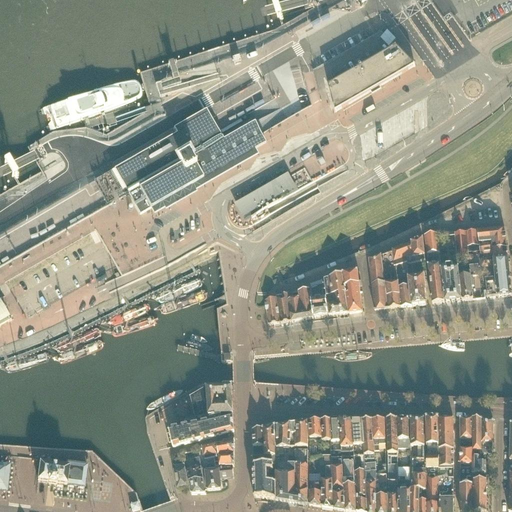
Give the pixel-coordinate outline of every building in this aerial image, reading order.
[(331,96),(329,87),(397,48),(382,33),(313,72),(320,102),(321,102),(325,100),(327,98),(331,96)] [(331,96),(335,114),(416,67),(397,48),(329,87),(331,96)] [(129,198),(140,216),(151,210),(171,198),(174,203),(180,200),(185,197),(182,191),(203,179),(192,160),(223,142),(218,132),(210,119),(208,115),(206,112),(174,130),(177,135),(114,171),(106,176),(108,179),(112,185),(120,199),(128,195),(129,198)] [(255,124),(223,142),(192,160),(203,179),(182,191),(185,197),(180,200),(174,203),(171,198),(151,210),(154,215),(164,209),(165,211),(181,202),(197,193),(196,191),(258,155),(257,153),(255,150),(266,144),(264,140),(261,136),(261,135),(259,131),(255,124)] [(274,202),(276,205),(281,202),(290,197),(287,191),(284,186),(277,184),(267,190),(266,194),(268,198),(272,204),(274,202)] [(265,208),(266,211),(276,205),(274,202),(272,204),(268,198),(266,194),(263,195),(261,196),(264,200),(263,200),(267,206),(265,208)] [(243,216),(243,217),(246,222),(251,219),(266,211),(265,208),(267,206),(263,200),(264,200),(261,196),(257,196),(243,204),(240,212),(243,216)] [(478,232),(479,244),(493,243),(493,249),(507,247),(505,229),(478,232)] [(480,247),(479,244),(478,232),(467,233),(468,244),(468,248),(480,247)] [(468,244),(467,233),(455,234),(457,258),(469,257),(468,248),(468,244)] [(427,256),(429,268),(441,267),(440,254),(438,236),(425,238),(427,256)] [(406,260),(407,265),(414,264),(426,262),(423,241),(412,245),(414,258),(406,260)] [(493,243),(479,244),(480,247),(481,256),(493,254),(494,261),(508,260),(507,247),(493,249),(493,243)] [(409,277),(407,265),(406,260),(414,258),(412,245),(392,251),(393,254),(395,268),(397,267),(398,279),(408,277),(409,277)] [(388,310),(402,309),(399,289),(398,279),(397,267),(395,268),(393,254),(382,257),(384,277),(395,276),(396,285),(385,286),(388,310)] [(388,310),(385,286),(384,277),(382,257),(369,261),(372,286),(375,312),(388,310)] [(486,280),(487,292),(484,293),(485,299),(489,299),(490,300),(496,299),(496,298),(498,298),(498,299),(511,297),(511,296),(508,260),(494,261),(496,279),(486,280)] [(414,264),(407,265),(409,277),(408,277),(410,288),(412,308),(427,306),(424,278),(413,280),(413,277),(416,276),(414,264)] [(445,304),(462,303),(459,276),(459,270),(451,271),(451,269),(447,269),(447,266),(441,267),(445,304)] [(459,276),(462,303),(473,301),(472,288),(474,288),(473,278),(480,277),(478,266),(470,267),(471,272),(464,273),(464,276),(459,276)] [(441,267),(429,268),(433,306),(445,304),(441,267)] [(344,276),(349,315),(362,314),(360,295),(363,295),(362,285),(359,285),(358,274),(344,276)] [(310,292),(314,319),(328,317),(349,315),(344,276),(325,283),(325,284),(310,289),(310,292)] [(412,308),(410,288),(399,289),(402,309),(412,308)] [(304,321),(314,319),(310,292),(300,293),(304,321)] [(292,323),(304,321),(300,293),(293,295),(288,296),(292,323)] [(288,296),(277,297),(281,325),(292,323),(288,296)] [(269,327),(281,325),(277,297),(276,297),(277,301),(265,303),(269,327)] [(187,427),(169,431),(174,449),(204,441),(234,433),(234,424),(233,401),(232,387),(220,388),(207,388),(207,389),(192,398),(197,418),(187,420),(186,421),(187,427)] [(342,450),(340,421),(330,422),(332,459),(342,458),(342,450)] [(340,421),(342,450),(352,449),(350,422),(340,421)] [(352,421),(354,458),(365,458),(362,421),(352,421)] [(365,462),(372,462),(375,462),(375,461),(374,453),(373,421),(362,421),(365,458),(365,462)] [(385,421),(373,421),(374,453),(379,453),(379,446),(386,446),(385,421)] [(398,451),(397,421),(387,421),(389,472),(389,481),(399,482),(398,472),(398,467),(398,451)] [(408,421),(397,421),(398,451),(410,451),(410,440),(408,440),(408,421)] [(425,421),(411,421),(411,440),(410,440),(410,451),(417,451),(417,457),(412,457),(412,461),(427,461),(427,457),(424,457),(425,421)] [(427,421),(427,457),(439,457),(439,452),(439,440),(439,421),(427,421)] [(439,440),(454,440),(454,421),(439,421),(439,440)] [(461,441),(474,441),(473,421),(461,421),(461,441)] [(473,421),(474,441),(474,454),(481,454),(481,453),(482,453),(481,422),(473,421)] [(310,440),(322,439),(322,422),(310,422),(310,440)] [(322,439),(322,448),(323,459),(332,459),(330,422),(322,422),(322,439)] [(481,453),(481,454),(481,457),(489,457),(493,457),(493,451),(494,424),(481,422),(482,453),(481,453)] [(295,451),(308,451),(308,448),(308,423),(291,425),(291,448),(295,448),(295,451)] [(277,428),(277,446),(276,446),(276,458),(279,458),(279,456),(284,456),(284,453),(288,453),(288,448),(291,448),(291,425),(277,428)] [(264,430),(265,458),(276,458),(276,446),(275,428),(264,430)] [(254,458),(265,458),(264,430),(253,432),(254,449),(254,458)] [(219,458),(234,456),(235,440),(224,443),(224,446),(218,447),(219,458)] [(454,440),(439,440),(439,452),(454,452),(454,451),(454,440)] [(218,455),(216,445),(202,448),(204,457),(218,455)] [(323,459),(322,448),(310,449),(310,459),(323,459)] [(295,504),(308,507),(308,472),(308,466),(308,451),(295,451),(295,466),(295,472),(295,504)] [(461,451),(460,466),(473,466),(473,460),(473,451),(461,451)] [(219,468),(233,468),(235,468),(234,456),(219,458),(220,462),(216,462),(216,468),(219,468)] [(420,496),(427,496),(427,469),(439,469),(439,460),(439,457),(427,457),(427,461),(412,461),(412,472),(411,488),(411,511),(419,511),(420,502),(420,496)] [(489,465),(489,457),(481,457),(481,460),(473,460),(473,466),(473,470),(473,476),(474,476),(486,476),(486,465),(489,465)] [(265,458),(254,458),(253,458),(254,466),(276,465),(276,458),(265,458)] [(332,459),(332,468),(333,469),(333,491),(342,490),(339,494),(333,494),(334,511),(342,511),(345,511),(342,458),(332,459)] [(354,458),(342,458),(345,511),(356,511),(355,473),(354,458)] [(454,459),(439,460),(439,469),(440,469),(454,469),(454,459)] [(206,495),(201,471),(199,460),(194,461),(195,469),(188,471),(188,472),(192,496),(206,495)] [(376,461),(375,461),(375,462),(372,462),(372,466),(365,466),(366,471),(367,511),(376,511),(376,486),(375,484),(376,484),(376,473),(376,461)] [(40,465),(38,483),(49,484),(48,486),(56,487),(56,485),(66,486),(66,485),(84,487),(87,467),(67,464),(66,469),(40,465)] [(0,465),(0,490),(7,491),(9,466),(0,465)] [(189,487),(186,472),(185,465),(175,467),(176,471),(175,471),(178,489),(189,487)] [(276,501),(276,474),(276,465),(254,466),(253,466),(254,498),(276,501)] [(276,501),(295,504),(295,472),(295,466),(289,465),(289,472),(293,473),(293,474),(276,474),(276,501)] [(219,471),(221,481),(234,479),(233,468),(219,468),(219,471)] [(333,469),(332,468),(326,469),(326,472),(326,482),(322,482),(322,509),(334,511),(333,494),(333,491),(333,469)] [(426,502),(426,511),(439,511),(440,494),(440,469),(439,469),(427,469),(427,496),(427,502),(426,502)] [(440,469),(440,494),(454,494),(454,469),(440,469)] [(460,511),(473,511),(473,476),(473,470),(460,470),(460,486),(460,498),(460,511)] [(222,491),(221,481),(219,471),(206,472),(208,492),(222,491)] [(367,511),(366,471),(355,473),(356,511),(367,511)] [(309,507),(322,509),(322,482),(320,476),(310,476),(309,507)] [(473,476),(473,511),(486,511),(486,476),(474,476),(473,476)] [(399,491),(399,511),(411,511),(411,488),(411,481),(399,481),(399,491)] [(399,511),(399,491),(399,483),(389,482),(389,496),(389,511),(399,511)] [(379,486),(376,486),(376,511),(388,511),(387,497),(384,498),(384,492),(379,492),(379,486)] [(453,511),(454,494),(440,494),(439,511),(453,511)]
